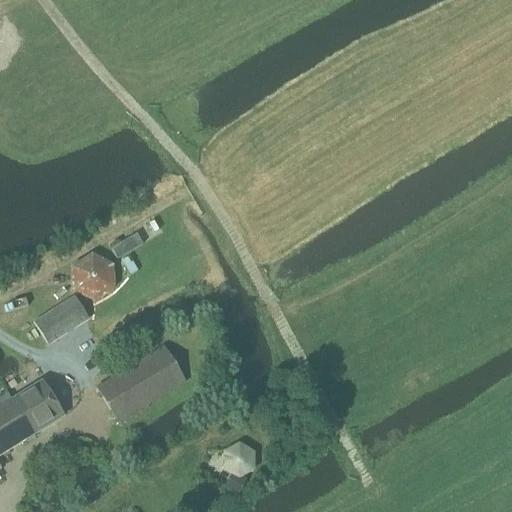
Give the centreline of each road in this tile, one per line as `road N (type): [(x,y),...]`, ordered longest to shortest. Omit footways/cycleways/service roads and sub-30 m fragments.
road 1 (track): [(44,0),(205,187),(366,481)]
road 2 (track): [(74,368),(108,327),(142,305),(214,278),(186,212),(205,187)]
